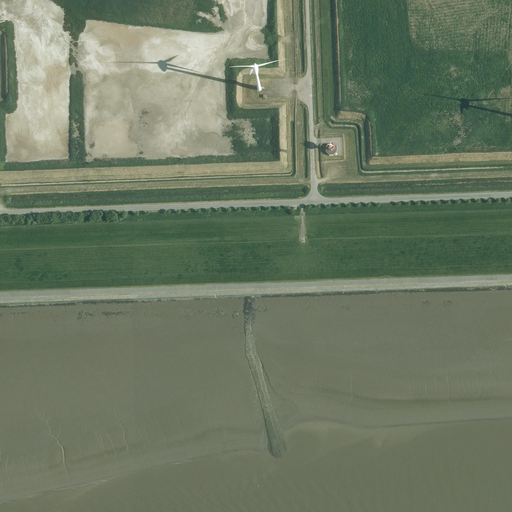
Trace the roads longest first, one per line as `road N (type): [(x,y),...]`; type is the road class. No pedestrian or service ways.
road 1 (unclassified): [(314,202),(0,214)]
road 2 (unclassified): [(307,0),(314,202)]
road 3 (unclassified): [(511,194),(314,202)]
